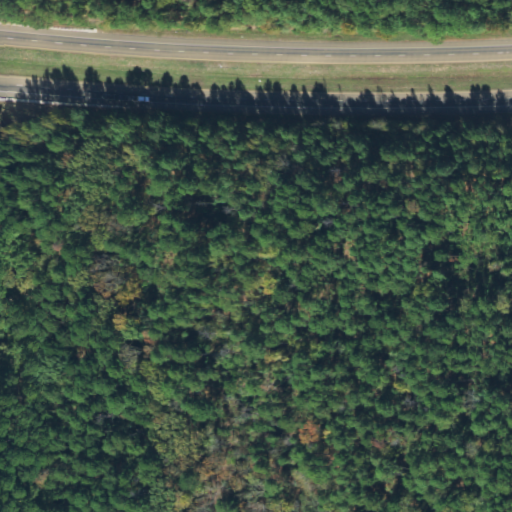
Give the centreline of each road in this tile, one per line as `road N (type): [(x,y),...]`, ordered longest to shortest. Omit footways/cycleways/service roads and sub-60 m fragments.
road 1 (primary): [(511,50),(216,52),(0,35)]
road 2 (primary): [(0,82),(234,97),(511,96)]
